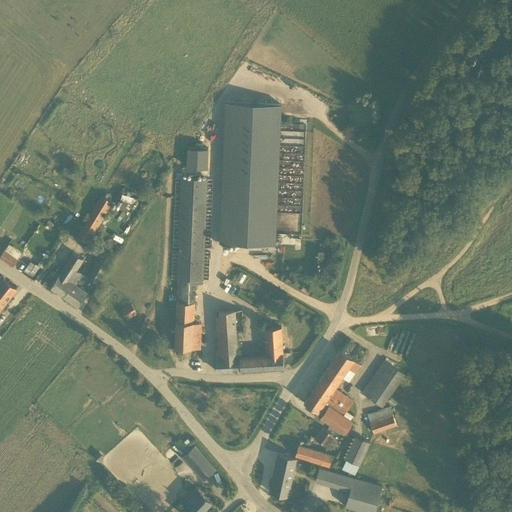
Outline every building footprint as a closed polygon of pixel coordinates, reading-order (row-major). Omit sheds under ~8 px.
[(267,234),(271,123),(281,124),(281,104),(226,102),(220,243),(276,245),(276,234),(267,234)] [(211,147),(188,146),(187,166),(210,167),(211,147)] [(203,283),(207,178),(181,177),(176,279),(178,279),(175,321),(169,321),(168,347),(175,347),(201,348),(200,348),(201,322),(194,321),(195,283),(203,283)] [(127,194),(122,193),(120,199),(136,203),(137,198),(130,195),(127,194)] [(78,233),(89,240),(113,202),(101,195),(78,233)] [(293,236),(279,237),(279,244),(293,244),(293,236)] [(10,243),(6,249),(19,257),(23,251),(10,243)] [(0,256),(13,266),(18,259),(5,249),(0,255),(0,256)] [(113,258),(102,251),(87,276),(98,283),(113,258)] [(43,282),(51,288),(79,306),(88,293),(76,285),(83,275),(77,271),(84,260),(74,253),(59,275),(51,270),(43,282)] [(24,270),(28,273),(35,264),(30,261),(24,270)] [(35,264),(28,273),(34,278),(41,268),(36,263),(35,264)] [(0,304),(3,307),(17,289),(3,279),(0,283),(0,304)] [(127,319),(137,313),(131,303),(121,310),(127,319)] [(216,358),(217,371),(241,370),(240,357),(238,357),(238,355),(237,332),(244,330),(243,309),(220,310),(221,348),(216,349),(216,358)] [(283,353),(282,327),(265,328),(267,354),(238,355),(238,357),(240,357),(241,370),(284,368),(283,353)] [(322,376),(336,386),(349,368),(356,372),(361,364),(346,354),(340,350),(322,376)] [(405,373),(385,360),(362,392),(382,406),(405,373)] [(354,401),(335,388),(336,386),(322,376),(304,403),(318,412),(316,415),(320,419),(324,412),(320,409),(326,400),(345,414),(354,401)] [(328,406),(324,412),(320,419),(344,435),(352,422),(328,406)] [(397,429),(390,406),(368,414),(374,433),(385,429),(387,433),(397,429)] [(315,439),(324,445),(332,433),(323,427),(315,439)] [(355,474),(370,442),(355,435),(340,467),(355,474)] [(295,456),(305,459),(329,466),(333,455),(299,444),(295,456)] [(195,445),(182,457),(203,480),(216,469),(195,445)] [(103,455),(99,450),(94,455),(99,459),(103,455)] [(173,452),(167,458),(174,466),(181,460),(173,452)] [(280,454),(271,493),(288,497),(297,458),(280,454)] [(374,511),(383,486),(344,474),(341,488),(350,491),(345,506),(365,511),(374,511)] [(196,487),(187,497),(184,500),(188,503),(181,511),(182,511),(202,511),(212,502),(196,487)]
